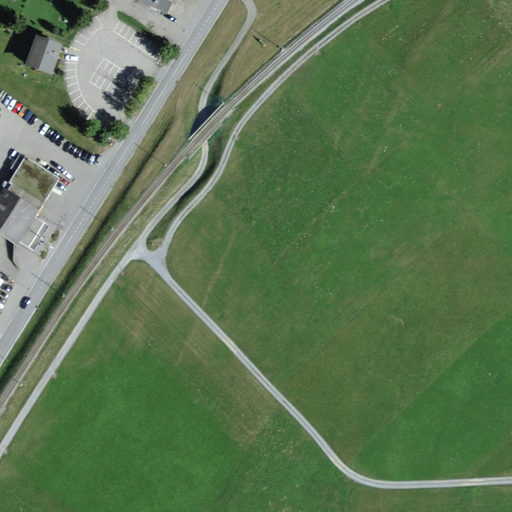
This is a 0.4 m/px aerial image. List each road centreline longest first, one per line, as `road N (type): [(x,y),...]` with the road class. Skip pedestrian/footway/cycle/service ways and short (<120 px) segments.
road 1 (track): [(381,0),(303,57),(252,108),(155,264),(137,247),(122,262),(0,452)]
road 2 (track): [(511,481),(378,484),(357,477),(155,264)]
road 3 (primary): [(219,0),(8,338)]
road 4 (track): [(137,247),(204,163),(203,98),(251,15),(248,0)]
